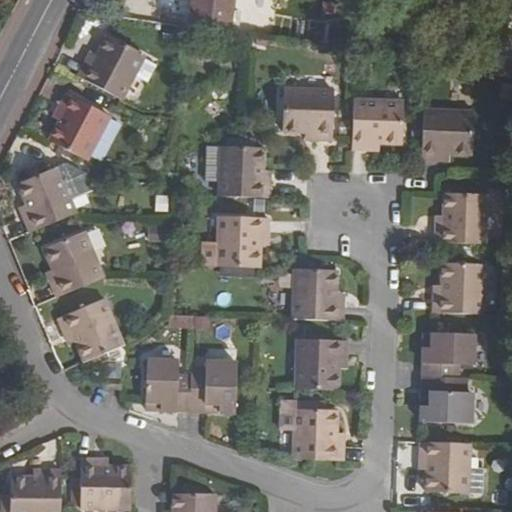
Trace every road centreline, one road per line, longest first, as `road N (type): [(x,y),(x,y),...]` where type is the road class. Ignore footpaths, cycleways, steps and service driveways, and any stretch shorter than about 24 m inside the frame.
road 1 (residential): [(148,442),(311,499),(338,499),(355,488),(375,460),(379,273),(369,248)]
road 2 (residential): [(0,284),(43,392),(60,413)]
